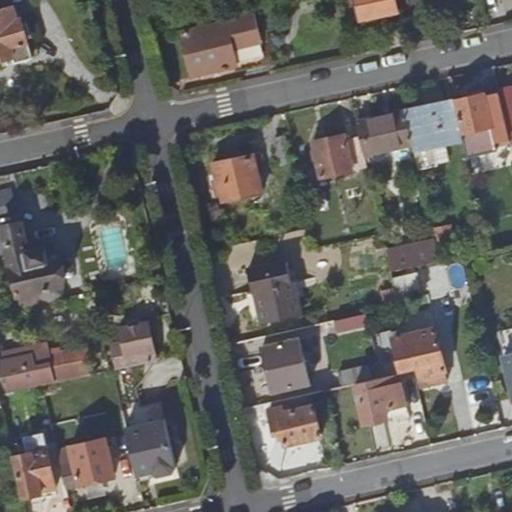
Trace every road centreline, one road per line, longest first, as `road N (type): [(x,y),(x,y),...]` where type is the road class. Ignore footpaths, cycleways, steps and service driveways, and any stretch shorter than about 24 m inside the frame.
road 1 (residential): [(151,121),(240,508)]
road 2 (residential): [(511,41),(151,121)]
road 3 (residential): [(240,508),(511,447)]
road 4 (residential): [(151,121),(0,155)]
road 5 (residential): [(123,0),(151,121)]
